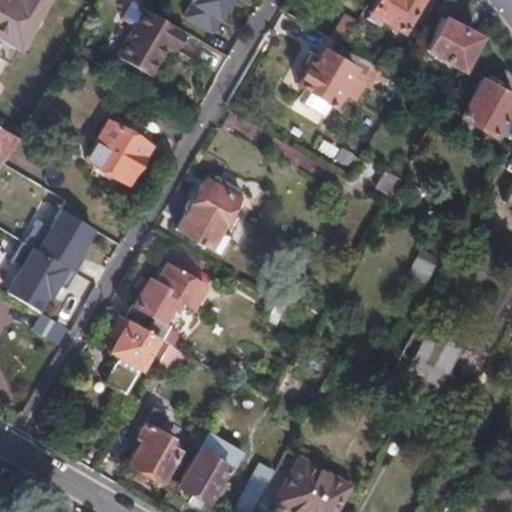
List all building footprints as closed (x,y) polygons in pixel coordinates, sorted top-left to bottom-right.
[(17,0),(0,0),(0,37),(18,48),(46,0),(19,0),(19,1),(17,0)] [(238,0),(199,0),(197,4),(226,21),(238,0)] [(376,0),(369,13),(400,30),(406,18),(420,26),(433,3),(427,0),(376,0)] [(133,24),(141,10),(129,2),(118,20),(131,28),(133,24)] [(182,34),(156,19),(141,10),(133,24),(131,28),(113,58),(146,78),(164,48),(172,52),(182,34)] [(328,39),(338,45),(353,20),(343,14),(328,39)] [(425,51),(458,68),(475,36),(441,19),(425,51)] [(359,58),(341,47),(334,59),(320,51),(312,66),(306,63),(305,66),(298,65),(294,72),(297,81),(295,84),(330,105),(338,93),(349,99),(358,85),(346,78),(359,58)] [(478,80),(458,117),(490,135),(511,98),(478,80)] [(106,123),(85,159),(95,165),(90,174),(106,183),(111,174),(125,182),(146,146),(106,123)] [(0,163),(15,138),(0,129),(0,163)] [(511,157),(492,193),(505,199),(503,203),(511,207),(511,157)] [(374,185),(391,194),(399,178),(383,169),(374,185)] [(175,229),(207,248),(237,196),(205,178),(175,229)] [(22,242),(74,273),(83,258),(75,254),(90,229),(59,210),(48,228),(36,220),(22,242)] [(22,242),(20,241),(7,261),(18,268),(3,292),(35,311),(45,296),(47,297),(55,284),(64,289),(74,273),(22,242)] [(172,246),(164,259),(188,274),(196,261),(172,246)] [(167,345),(172,347),(178,337),(174,330),(159,322),(168,307),(172,310),(177,301),(188,308),(191,305),(198,302),(203,295),(200,289),(201,287),(163,263),(159,269),(156,269),(153,274),(154,278),(151,284),(144,280),(122,319),(167,345)] [(266,321),(275,327),(283,313),(274,307),(266,321)] [(56,342),(64,329),(38,313),(30,327),(56,342)] [(154,367),(167,345),(122,319),(117,315),(106,334),(114,340),(108,351),(119,357),(104,382),(123,393),(138,368),(149,375),(154,367)] [(426,407),(428,408),(464,342),(420,318),(384,385),(410,399),(426,407)] [(167,345),(154,367),(170,376),(183,354),(172,347),(167,345)] [(233,377),(243,383),(251,370),(240,364),(233,377)] [(410,399),(394,428),(396,430),(386,447),(400,455),(426,407),(410,399)] [(468,429),(471,430),(481,413),(467,405),(457,423),(468,429)] [(286,416),(300,424),(304,416),(290,408),(286,416)] [(142,424),(135,438),(140,440),(127,462),(159,480),(175,451),(163,445),(167,438),(142,424)] [(217,453),(212,461),(194,450),(174,483),(205,501),(225,467),(229,470),(234,463),(232,455),(224,451),(217,453)] [(276,500),(296,511),(330,511),(345,487),(298,460),(276,500)] [(230,511),(250,511),(272,472),(258,464),(230,511)]
